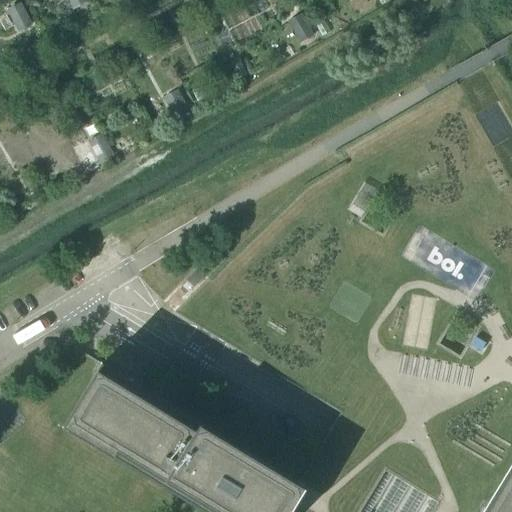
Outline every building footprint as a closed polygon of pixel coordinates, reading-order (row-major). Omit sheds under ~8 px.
[(84,0),(68,0),(73,9),(85,2),(84,0)] [(7,11),(18,32),(31,26),(20,4),(7,11)] [(311,35),(300,16),(288,23),(299,42),(311,35)] [(176,91),(164,98),(176,119),(188,112),(176,91)] [(101,135),(89,142),(100,163),(113,156),(101,135)] [(292,511),(301,497),(306,489),(301,486),(302,485),(299,483),(241,448),(240,449),(101,365),(64,426),(63,428),(200,511),(292,511)] [(511,511),(511,465),(483,511),(511,511)]
